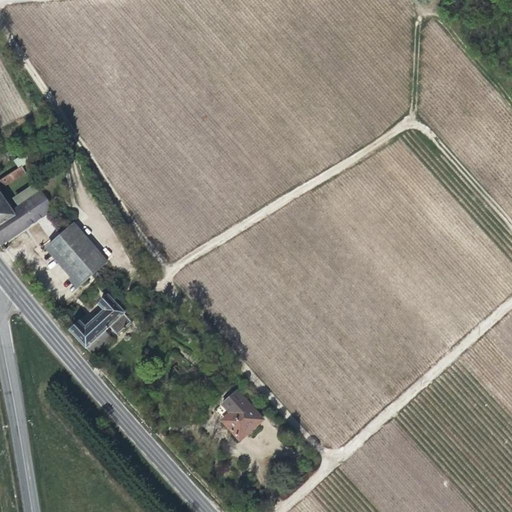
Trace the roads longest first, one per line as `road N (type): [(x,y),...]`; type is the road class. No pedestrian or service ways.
road 1 (secondary): [(0,270),(207,511)]
road 2 (track): [(511,303),(278,511)]
road 3 (tertiary): [(32,511),(0,329)]
